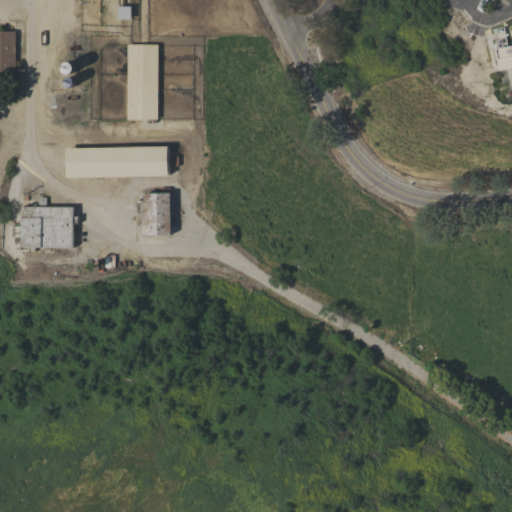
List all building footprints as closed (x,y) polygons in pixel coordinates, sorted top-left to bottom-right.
[(131,6),(131,19),(117,19),(118,6),(131,6)] [(491,29),(502,27),(506,46),(511,44),(511,67),(498,70),(491,29)] [(16,80),(0,80),(0,31),(16,31),(16,80)] [(127,120),(127,44),(158,44),(158,119),(138,119),(138,120),(127,120)] [(169,146),(169,148),(170,148),(170,156),(178,156),(179,166),(170,166),(170,173),(169,173),(169,176),(66,178),(66,148),(169,146)] [(146,204),(145,194),(169,193),(170,234),(146,235),(146,212),(145,212),(145,204),(146,204)] [(39,206),(39,197),(46,197),(46,207),(73,207),(73,216),(79,216),(79,224),(73,224),(73,248),(35,247),(35,252),(29,252),(29,248),(21,248),(21,206),(39,206)] [(102,268),(102,256),(114,256),(115,268),(102,268)]
